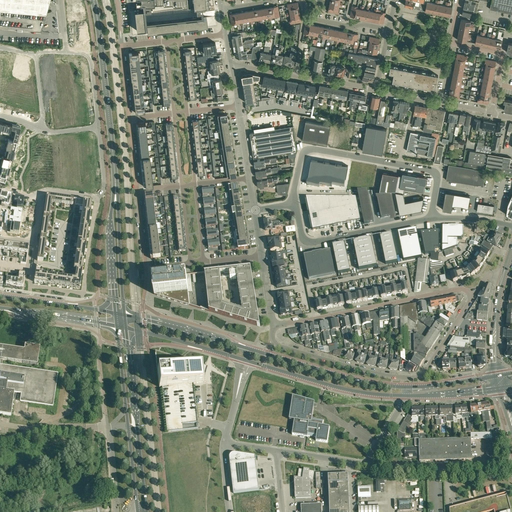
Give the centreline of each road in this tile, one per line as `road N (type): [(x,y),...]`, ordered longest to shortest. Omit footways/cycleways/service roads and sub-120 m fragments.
road 1 (residential): [(432,218),(437,179),(428,169),(313,149),(302,155),(295,203)]
road 2 (residential): [(272,326),(449,290),(474,294)]
road 3 (residential): [(34,241),(29,284),(82,291),(98,198)]
road 4 (secondary): [(115,183),(93,0)]
road 5 (primary): [(404,387),(240,346)]
road 6 (residential): [(295,203),(310,241),(432,218)]
road 7 (primary): [(246,360),(341,388),(403,395)]
road 8 (residential): [(491,112),(502,57),(451,44),(459,0)]
road 9 (unclassified): [(511,464),(364,464)]
road 10 (residential): [(402,377),(281,346),(272,326)]
road 11 (residential): [(375,90),(231,68)]
road 12 (secondary): [(124,315),(115,183)]
road 13 (residential): [(98,127),(88,54),(35,53)]
road 14 (primary): [(126,328),(246,360)]
road 15 (primary): [(240,346),(124,315)]
